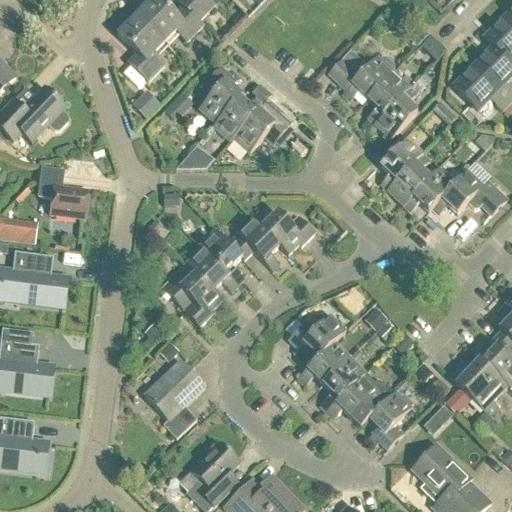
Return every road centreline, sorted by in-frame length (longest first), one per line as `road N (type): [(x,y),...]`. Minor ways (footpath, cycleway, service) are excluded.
road 1 (residential): [(382,259),(272,309),(227,365),(227,403),(268,443),(319,471),(357,472)]
road 2 (residential): [(60,511),(91,480),(129,180)]
road 3 (residential): [(129,180),(83,38),(93,0)]
road 4 (residential): [(129,180),(316,182)]
road 5 (residential): [(316,182),(333,135),(260,64)]
